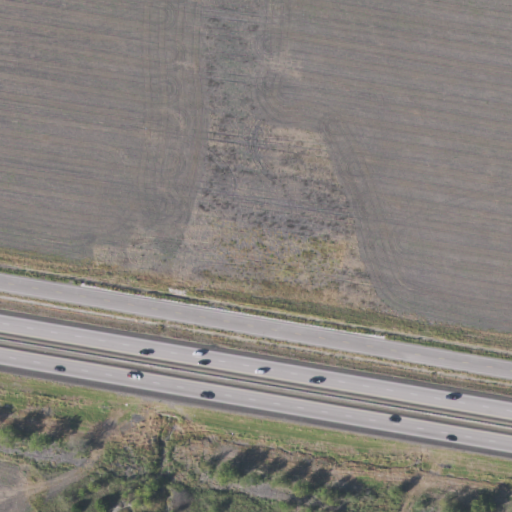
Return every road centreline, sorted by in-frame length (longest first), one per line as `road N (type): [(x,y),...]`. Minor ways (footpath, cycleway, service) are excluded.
road 1 (motorway): [(0,353),(511,443)]
road 2 (tertiary): [(0,280),(511,368)]
road 3 (motorway): [(511,410),(0,322)]
